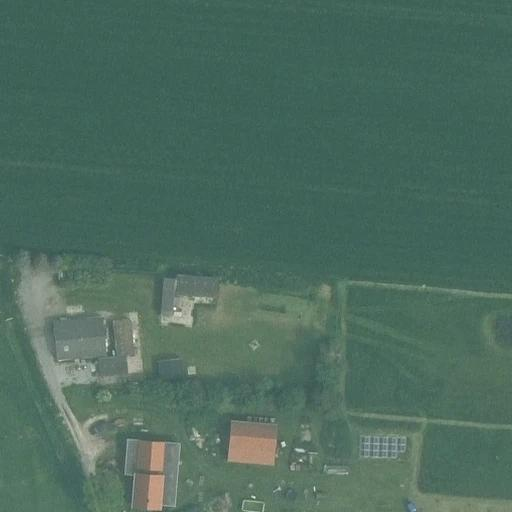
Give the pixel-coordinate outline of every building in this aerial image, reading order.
[(220,269),(185,268),(184,287),(219,288),(220,269)] [(161,279),(159,315),(171,316),(173,280),(161,279)] [(52,322),(56,360),(106,355),(102,317),(52,322)] [(99,358),(100,375),(128,372),(127,355),(132,355),(128,319),(111,321),(115,356),(99,358)] [(182,367),(160,369),(161,378),(183,376),(182,367)] [(231,424),(229,454),(273,457),(275,427),(231,424)] [(125,474),(135,474),(161,476),(159,504),(173,505),(178,442),(127,438),(125,474)] [(135,474),(132,506),(158,508),(159,504),(161,476),(135,474)]
